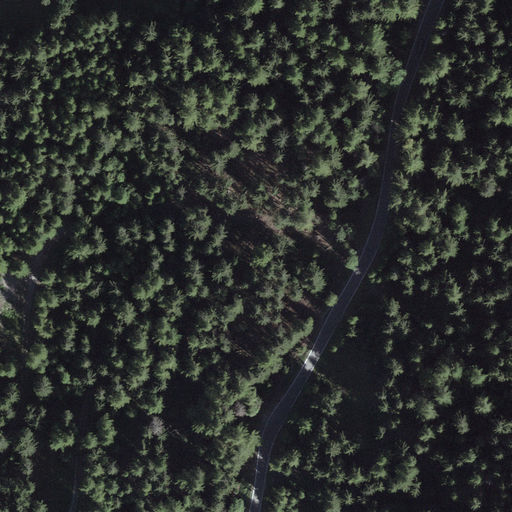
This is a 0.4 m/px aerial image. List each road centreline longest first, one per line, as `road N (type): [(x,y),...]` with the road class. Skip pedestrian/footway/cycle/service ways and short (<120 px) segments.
road 1 (tertiary): [(437,0),(400,101),(374,242),(268,439),(254,511)]
road 2 (track): [(68,233),(88,257),(96,375),(76,427),(69,511)]
road 3 (track): [(0,472),(18,446),(33,389),(42,283),(68,233)]
